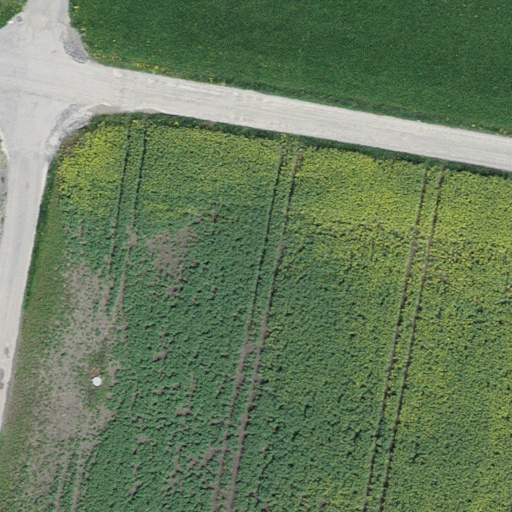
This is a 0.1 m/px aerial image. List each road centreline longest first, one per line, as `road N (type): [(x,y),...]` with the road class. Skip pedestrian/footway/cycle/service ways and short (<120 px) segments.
road 1 (track): [(511,151),(42,71)]
road 2 (track): [(55,0),(0,330)]
